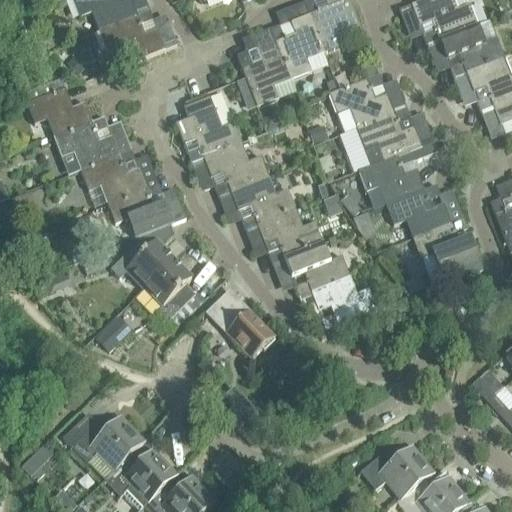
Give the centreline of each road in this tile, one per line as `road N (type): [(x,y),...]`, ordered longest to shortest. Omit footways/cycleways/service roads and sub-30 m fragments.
road 1 (residential): [(424,377),(343,366),(312,350),(199,212),(155,125),(159,82),(205,63)]
road 2 (residential): [(177,385),(259,460),(372,416),(424,377)]
road 3 (residential): [(424,377),(500,289),(476,216),(484,174)]
road 4 (residential): [(484,174),(428,91),(385,57),(367,11)]
road 5 (residential): [(511,472),(449,418),(424,377)]
